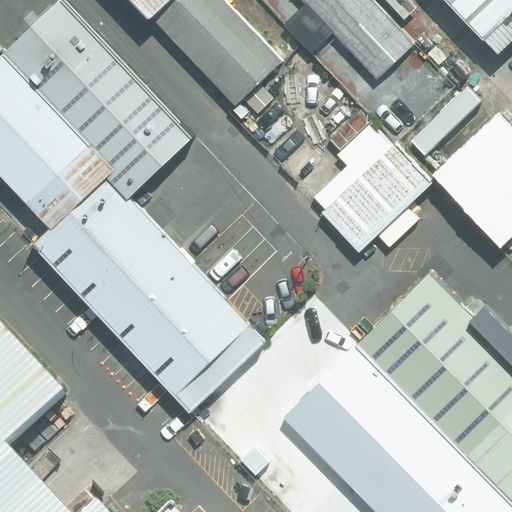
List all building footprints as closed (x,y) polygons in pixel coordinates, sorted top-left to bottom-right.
[(187,139),(56,0),(48,0),(0,45),(0,60),(107,174),(127,196),(187,139)] [(276,59),(220,0),(110,0),(218,114),(276,59)] [(311,0),(384,76),(420,42),(380,0),(311,0)] [(417,0),(394,0),(411,17),(423,6),(417,0)] [(511,0),(430,0),(493,66),(511,48),(511,0)] [(107,174),(0,60),(0,181),(46,231),(107,174)] [(423,192),(369,134),(300,198),(354,256),(423,192)] [(127,196),(107,174),(46,231),(27,248),(185,416),(264,342),(127,196)] [(511,511),(511,369),(423,274),(351,342),(511,511)] [(0,511),(178,511),(174,507),(168,511),(131,511),(122,501),(109,511),(68,511),(17,456),(73,406),(0,325),(0,511)] [(364,511),(511,511),(351,342),(273,414),(364,511)]
